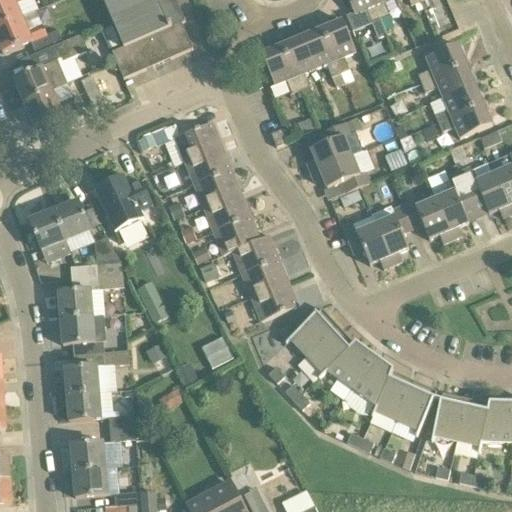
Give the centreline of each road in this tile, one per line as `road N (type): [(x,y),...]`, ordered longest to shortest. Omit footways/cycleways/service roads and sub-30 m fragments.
road 1 (residential): [(44,511),(33,332),(0,230)]
road 2 (residential): [(361,311),(335,285),(304,218),(254,151),(226,87)]
road 3 (residential): [(18,169),(204,86),(226,87)]
road 4 (residential): [(511,383),(448,368),(392,340),(361,311)]
road 5 (residential): [(361,311),(511,247)]
